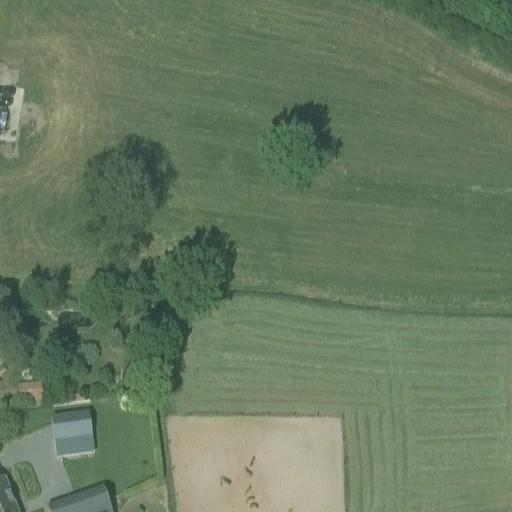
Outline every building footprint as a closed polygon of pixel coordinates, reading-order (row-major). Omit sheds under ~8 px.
[(133,110),(136,67),(40,60),(37,103),(133,110)] [(41,387),(16,390),(18,404),(42,401),(41,387)] [(88,416),(51,421),(54,444),(91,439),(88,416)] [(0,482),(0,511),(15,511),(3,482),(0,482)] [(110,511),(103,491),(53,508),(46,511),(110,511)]
